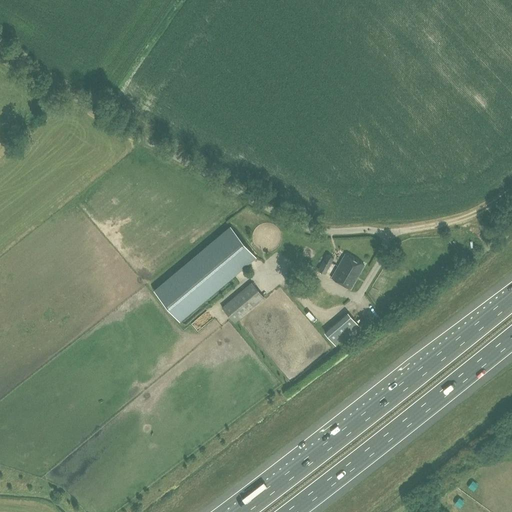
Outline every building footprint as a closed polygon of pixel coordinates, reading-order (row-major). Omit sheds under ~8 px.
[(256,257),(230,225),(153,289),(180,321),(256,257)] [(325,273),(334,258),(327,254),(318,269),(325,273)] [(351,288),(364,264),(345,254),(332,277),(351,288)] [(250,282),(220,307),(233,322),(263,297),(250,282)] [(502,286),(479,307),(485,314),(508,293),(502,286)] [(324,300),(322,304),(330,308),(333,304),(324,300)] [(210,311),(193,323),(200,333),(217,320),(210,311)] [(359,325),(347,311),(323,332),(335,345),(359,325)]
